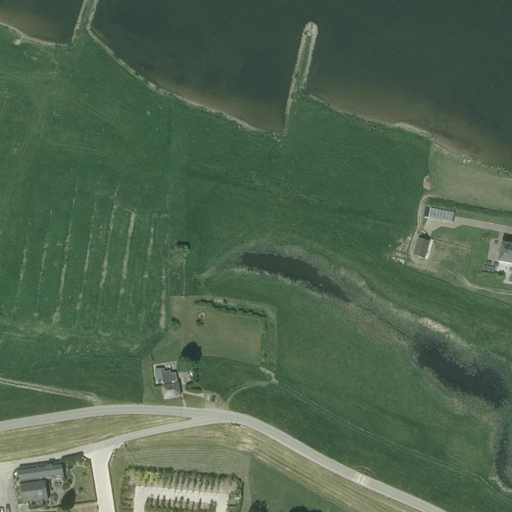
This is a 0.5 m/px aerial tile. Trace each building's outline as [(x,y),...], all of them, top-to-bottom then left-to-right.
[(413,256),(423,258),(428,241),(418,238),(413,256)] [(511,244),(501,243),(498,262),(511,264),(511,244)] [(170,371),(161,372),(161,369),(155,370),(156,381),(162,380),(163,384),(164,388),(163,389),(165,399),(180,396),(178,385),(177,378),(171,379),(170,371)] [(47,501),(46,490),(49,489),(48,480),(63,478),(61,463),(36,467),(38,481),(20,483),(23,504),(47,501)] [(38,481),(36,467),(18,469),(20,483),(38,481)]
